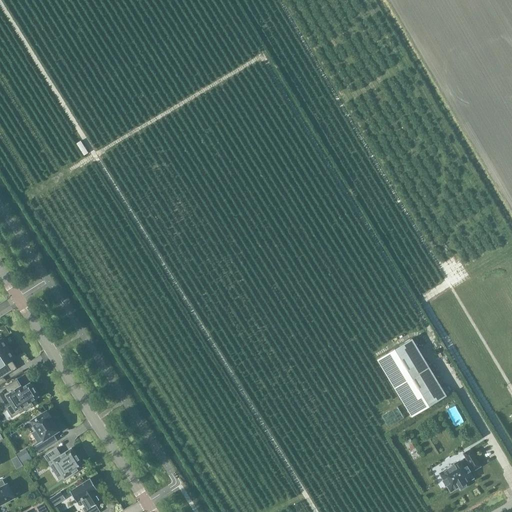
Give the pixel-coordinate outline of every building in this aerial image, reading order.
[(511,314),(511,280),(502,262),(488,270),(511,314)] [(0,379),(14,371),(8,362),(13,359),(12,357),(12,356),(10,353),(5,346),(6,345),(3,342),(1,340),(0,340),(0,379)] [(403,372),(390,380),(413,417),(447,396),(425,359),(408,369),(406,366),(401,369),(403,372)] [(17,413),(17,414),(18,414),(25,409),(23,407),(38,397),(39,397),(38,396),(30,384),(30,383),(29,384),(21,389),(20,387),(21,387),(21,386),(17,380),(16,380),(0,390),(0,398),(2,401),(2,402),(3,401),(7,398),(17,413)] [(53,434),(58,431),(50,419),(52,418),(48,411),(32,422),(43,440),(34,446),(38,452),(56,440),(53,434)] [(83,466),(79,460),(79,459),(78,459),(76,456),(77,456),(76,455),(76,456),(72,449),(71,448),(71,449),(61,455),(57,449),(57,448),(56,449),(45,456),(44,456),(45,457),(50,465),(54,462),(64,478),(64,479),(65,479),(82,468),(83,467),(83,466)] [(26,450),(18,455),(24,464),(32,459),(26,450)] [(463,460),(439,474),(451,494),(474,479),(471,473),(474,471),(474,472),(482,468),(471,450),(463,454),(466,459),(463,460)] [(23,468),(17,471),(27,490),(33,486),(23,468)] [(100,501),(99,500),(99,499),(97,496),(97,495),(96,496),(94,492),(97,490),(98,490),(90,478),(90,479),(71,491),(70,491),(77,503),(78,503),(78,502),(82,499),(82,500),(84,499),(83,498),(85,497),(90,504),(83,508),(85,511),(99,511),(100,511),(95,505),(101,502),(100,501)] [(0,504),(13,497),(7,485),(6,486),(3,480),(0,481),(0,504)] [(50,490),(45,494),(52,504),(57,499),(50,490)]
